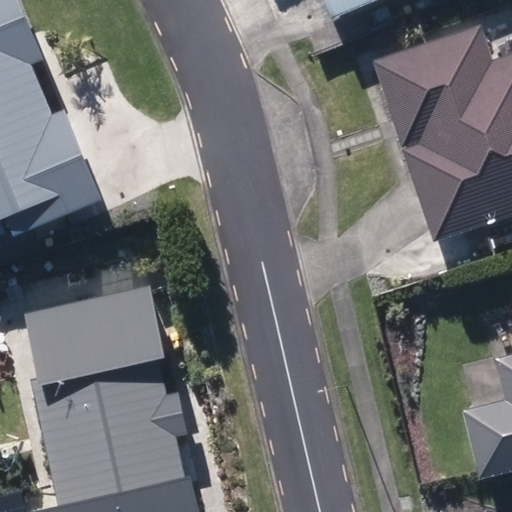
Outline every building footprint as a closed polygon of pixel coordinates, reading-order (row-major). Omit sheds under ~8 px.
[(0,0),(0,222),(22,214),(29,232),(112,199),(74,108),(61,113),(41,64),(54,58),(29,0),(0,0)] [(339,0),(346,16),(383,0),(339,0)] [(385,63),(444,239),(511,216),(511,56),(500,61),(489,28),(385,63)] [(35,511),(213,511),(205,475),(196,477),(186,435),(196,433),(187,392),(177,394),(169,356),(176,355),(160,285),(37,312),(51,377),(43,378),(71,504),(35,511)] [(511,470),(511,357),(505,359),(511,386),(511,399),(476,409),(492,475),(511,470)]
